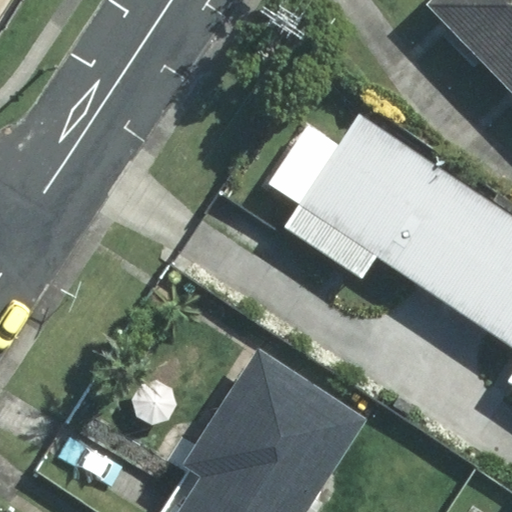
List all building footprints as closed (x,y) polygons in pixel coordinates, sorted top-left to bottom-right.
[(511,0),(409,0),(407,2),(480,78),(511,50),(511,0)] [(511,50),(480,78),(511,111),(511,50)] [(299,189),(441,283),(498,193),(358,100),(299,189)] [(511,201),(498,193),(441,283),(511,329),(511,201)] [(176,473),(150,511),(276,511),(277,510),(280,511),(292,511),(301,500),(294,495),(344,419),(238,349),(162,463),(176,473)]
